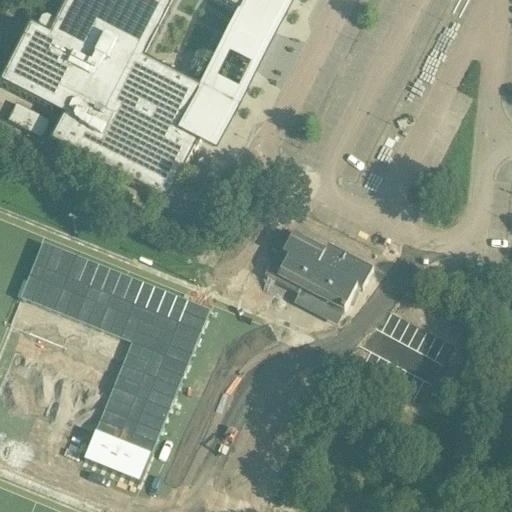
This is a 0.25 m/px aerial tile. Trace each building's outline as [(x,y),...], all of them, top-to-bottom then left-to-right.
[(30,28),(0,85),(0,88),(63,121),(50,146),(167,207),(221,102),(234,108),(253,71),(247,68),(266,30),(272,33),(289,0),(68,0),(56,25),(47,21),(42,23),(37,31),(30,28)] [(51,125),(17,107),(8,125),(42,142),(51,125)] [(180,224),(172,219),(167,230),(175,234),(180,224)] [(325,256),(282,233),(271,252),(277,256),(274,262),(247,248),(238,266),(299,298),(302,293),(314,300),(345,316),(357,291),(363,294),(373,274),(334,254),(328,250),(325,256)] [(131,348),(84,465),(141,488),(211,315),(43,247),(20,303),(131,348)] [(488,284),(488,286),(487,296),(499,298),(500,286),(488,284)] [(366,337),(351,373),(372,381),(387,346),(366,337)]
